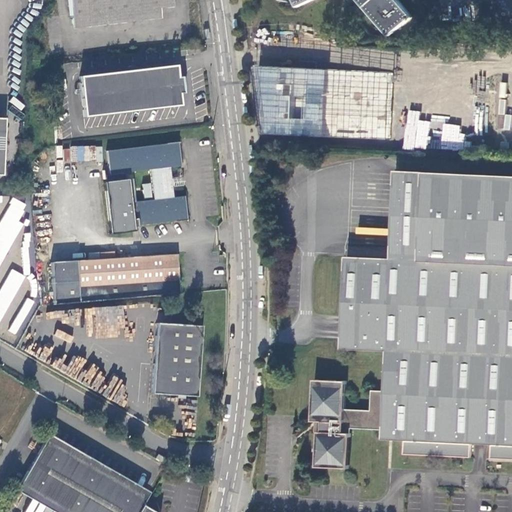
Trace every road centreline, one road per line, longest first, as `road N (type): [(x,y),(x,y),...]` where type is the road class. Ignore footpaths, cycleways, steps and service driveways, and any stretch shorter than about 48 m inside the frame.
road 1 (tertiary): [(237,460),(250,287),(229,53)]
road 2 (unclassified): [(237,460),(176,452),(0,352)]
road 3 (unknown): [(460,106),(460,78),(438,68),(268,63),(278,97)]
road 4 (unknown): [(277,135),(451,140),(460,106)]
road 5 (unknown): [(278,97),(460,106)]
